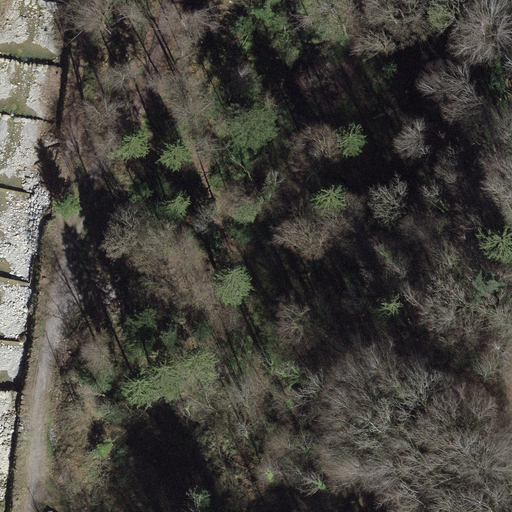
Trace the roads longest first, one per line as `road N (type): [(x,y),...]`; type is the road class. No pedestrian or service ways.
road 1 (track): [(177,0),(166,61),(58,278)]
road 2 (track): [(58,278),(32,511)]
